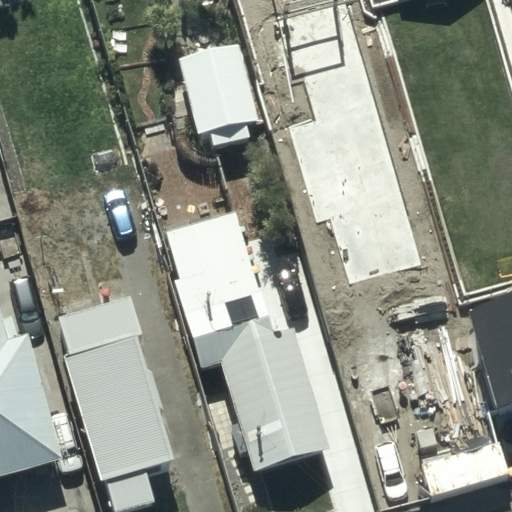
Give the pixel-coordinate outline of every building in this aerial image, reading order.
[(345,2),(278,22),(296,86),(303,84),(315,123),(291,130),(317,222),(332,218),(350,280),(420,260),(345,2)] [(104,33),(127,131),(176,120),(154,22),(104,33)] [(237,50),(182,63),(202,146),(257,133),(237,50)] [(126,175),(92,184),(110,240),(143,230),(126,175)] [(239,213),(161,236),(176,285),(170,287),(195,372),(214,367),(246,477),(326,454),(288,324),(273,329),(239,213)] [(132,306),(53,329),(64,368),(58,369),(94,493),(99,491),(104,511),(149,511),(140,480),(170,471),(135,350),(144,348),(132,306)] [(511,307),(473,319),(500,411),(511,407),(511,307)] [(0,342),(0,485),(58,470),(24,345),(2,351),(0,342)]
